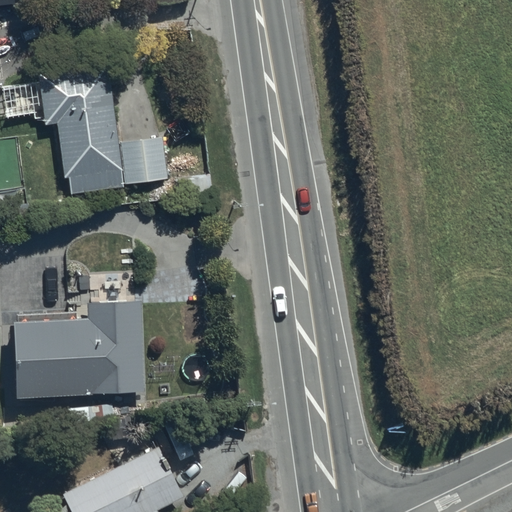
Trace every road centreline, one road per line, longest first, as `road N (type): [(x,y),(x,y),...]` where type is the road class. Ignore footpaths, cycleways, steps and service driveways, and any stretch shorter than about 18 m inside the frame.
road 1 (secondary): [(324,511),(254,0)]
road 2 (unclassified): [(402,511),(511,458)]
